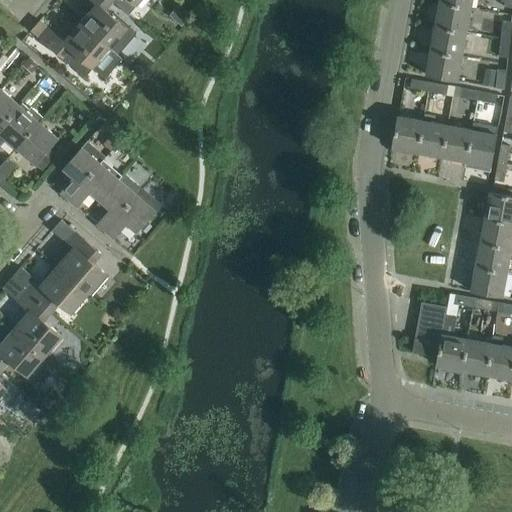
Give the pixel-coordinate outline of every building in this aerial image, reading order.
[(111,0),(90,0),(97,6),(81,24),(111,50),(117,55),(120,55),(136,35),(136,33),(114,13),(112,16),(107,11),(115,2),(111,0)] [(111,0),(115,2),(130,16),(138,7),(143,0),(111,0)] [(440,2),(436,26),(467,32),(472,8),(440,2)] [(511,21),(504,21),(502,39),(511,40),(511,31),(511,21)] [(40,22),(32,31),(65,60),(86,78),(94,68),(104,77),(121,58),(117,55),(111,50),(81,24),(65,43),(40,22)] [(436,26),(431,51),(463,57),(467,32),(436,26)] [(502,39),(500,57),(509,58),(511,40),(502,39)] [(431,51),(426,76),(458,82),(463,57),(431,51)] [(30,57),(23,65),(32,73),(39,65),(30,57)] [(486,69),(483,85),(494,87),(497,71),(486,69)] [(497,79),(496,89),(505,91),(507,73),(498,71),(497,79)] [(413,80),(412,88),(430,92),(431,83),(413,80)] [(431,83),(430,92),(454,96),(456,88),(431,83)] [(456,88),(454,96),(478,101),(480,92),(456,88)] [(0,130),(21,106),(2,90),(0,92),(0,130)] [(480,92),(478,101),(496,104),(498,96),(480,92)] [(21,106),(0,130),(0,149),(8,140),(17,148),(40,122),(45,117),(32,106),(30,108),(24,103),(21,106)] [(424,121),(418,153),(443,158),(448,126),(435,123),(436,116),(426,114),(424,121)] [(399,117),(393,148),(418,153),(424,121),(399,117)] [(40,122),(17,148),(37,165),(45,155),(59,139),(40,122)] [(473,130),(467,162),(477,164),(476,166),(478,169),(488,171),(490,169),(491,167),(492,167),(498,135),(497,135),(499,128),(474,124),(473,130)] [(448,126),(443,158),(467,162),(473,130),(448,126)] [(113,136),(108,142),(114,148),(120,141),(113,136)] [(120,141),(114,148),(122,154),(127,148),(120,141)] [(74,178),(61,193),(70,201),(102,164),(105,160),(107,158),(88,142),(83,148),(64,169),(74,178)] [(502,145),(499,163),(508,164),(511,147),(502,145)] [(37,165),(36,165),(43,171),(52,161),(45,155),(37,165)] [(9,158),(0,168),(0,182),(2,185),(18,166),(9,158)] [(102,164),(70,201),(78,208),(91,193),(101,201),(120,180),(123,176),(105,160),(102,164)] [(499,163),(496,181),(505,182),(508,164),(499,163)] [(108,213),(98,225),(106,232),(138,195),(143,189),(125,174),(123,176),(120,180),(101,201),(99,204),(108,213)] [(138,195),(106,232),(114,239),(127,224),(138,233),(157,212),(156,211),(162,205),(143,189),(138,195)] [(511,197),(490,193),(485,218),(511,223),(511,197)] [(511,223),(485,218),(481,242),(511,248),(511,223)] [(53,231),(75,250),(59,268),(90,294),(107,275),(95,264),(102,255),(62,220),(53,231)] [(511,248),(481,242),(476,266),(508,272),(511,249),(511,248)] [(476,266),(471,291),(503,297),(508,272),(476,266)] [(22,267),(13,278),(53,312),(60,304),(72,314),(90,294),(59,268),(44,286),(22,267)] [(13,278),(4,288),(31,312),(16,330),(46,357),(63,337),(45,321),(53,312),(13,278)] [(458,295),(457,304),(474,307),(476,298),(470,297),(458,295)] [(476,298),(474,307),(498,312),(500,303),(476,298)] [(422,303),(420,316),(446,321),(447,315),(448,308),(422,303)] [(511,304),(500,303),(498,312),(511,314),(511,304)] [(437,366),(437,367),(438,367),(462,371),(468,340),(454,337),(457,317),(447,315),(446,321),(444,332),(442,343),(439,359),(437,366)] [(420,316),(418,327),(444,332),(446,321),(420,316)] [(416,338),(442,343),(444,332),(418,327),(416,338)] [(0,367),(3,370),(11,361),(29,376),(46,357),(16,330),(0,348),(0,367)] [(492,344),(487,376),(511,380),(511,372),(511,348),(502,346),(504,338),(494,336),(492,344)] [(416,338),(413,354),(439,359),(442,343),(416,338)] [(468,340),(462,371),(487,376),(492,344),(478,342),(468,340)]
